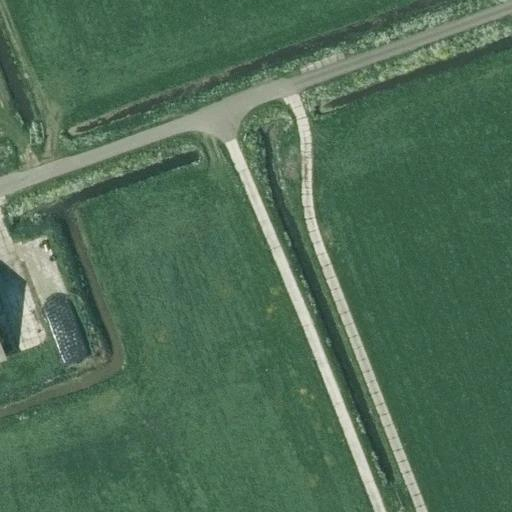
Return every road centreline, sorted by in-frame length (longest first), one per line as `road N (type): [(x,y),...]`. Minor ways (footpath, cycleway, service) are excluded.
road 1 (unclassified): [(511,6),(0,189)]
road 2 (track): [(288,85),(303,119),(311,233),(421,511)]
